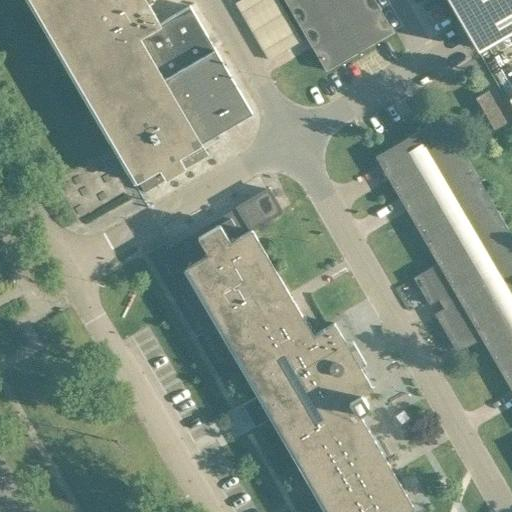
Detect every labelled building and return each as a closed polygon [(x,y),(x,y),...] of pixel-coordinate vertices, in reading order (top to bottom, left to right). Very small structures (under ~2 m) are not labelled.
[(32,0),(145,192),(208,154),(201,142),(252,112),(190,6),(160,24),(148,3),(153,0),(32,0)] [(393,31),(375,0),(285,0),(326,70),(393,31)] [(511,0),(451,0),(479,47),(511,27),(511,0)] [(488,90),(476,97),(494,129),(507,122),(488,90)] [(511,235),(443,116),(376,155),(438,263),(414,277),(430,304),(443,297),(454,290),(459,299),(448,305),(435,313),(458,352),(482,338),(511,389),(511,235)] [(160,246),(149,253),(159,269),(162,267),(181,299),(188,295),(231,370),(244,362),(262,394),(242,405),(254,427),(274,415),(330,511),(401,511),(413,505),(401,485),(388,462),(357,410),(368,404),(362,393),(372,387),(360,366),(367,362),(354,340),(347,344),(346,343),(335,323),(314,335),(262,245),(252,228),(281,211),(268,189),(238,206),(241,212),(216,226),(194,239),(166,256),(160,246)]
